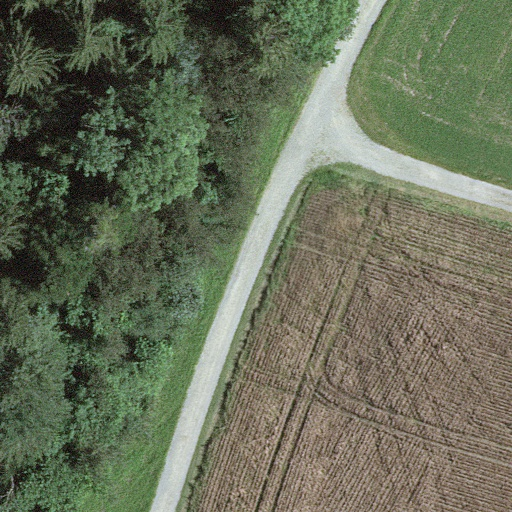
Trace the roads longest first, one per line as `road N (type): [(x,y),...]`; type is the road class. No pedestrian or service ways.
road 1 (track): [(161,511),(219,335),(313,120)]
road 2 (track): [(313,120),(351,154),(511,203)]
road 3 (track): [(313,120),(378,0)]
